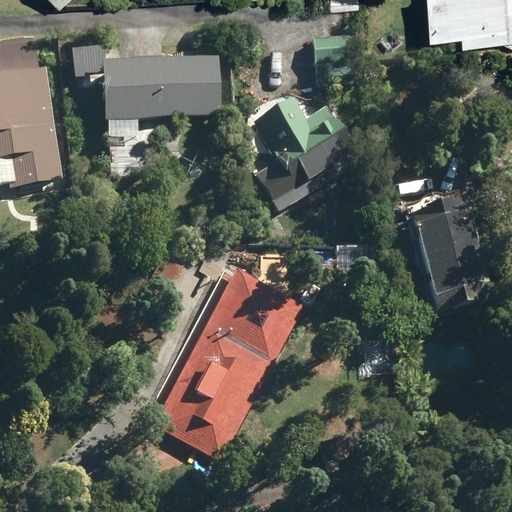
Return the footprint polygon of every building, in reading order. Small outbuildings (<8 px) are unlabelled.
[(511,42),(511,0),(426,0),(428,21),(460,20),(461,32),(502,29),(503,43),(511,42)] [(311,38),(315,87),(357,84),(353,35),(311,38)] [(0,158),(4,157),(9,188),(62,178),(45,69),(39,69),(32,38),(0,43),(0,67),(1,71),(0,70),(0,158)] [(108,120),(108,135),(138,134),(138,118),(222,115),(219,55),(102,59),(104,120),(108,120)] [(73,79),(75,100),(88,98),(88,94),(93,93),(92,90),(96,90),(95,76),(73,79)] [(254,174),(277,212),(360,161),(325,106),(305,118),(293,100),(253,125),(276,161),(254,174)] [(426,295),(432,318),(493,303),(467,201),(385,222),(405,300),(426,295)] [(336,282),(376,281),(375,244),(336,245),(336,282)] [(143,298),(176,317),(200,274),(216,282),(227,262),(209,252),(203,262),(172,245),(143,298)] [(191,469),(213,480),(303,306),(235,271),(153,429),(200,453),(191,469)] [(301,301),(311,306),(321,289),(311,284),(301,301)] [(326,443),(339,489),(381,476),(367,430),(326,443)] [(355,511),(339,490),(316,508),(313,504),(302,511),(355,511)]
